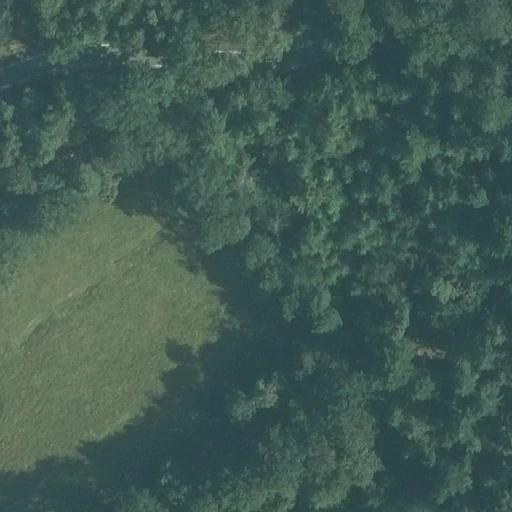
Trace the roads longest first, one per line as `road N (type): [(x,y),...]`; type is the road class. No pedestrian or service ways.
road 1 (tertiary): [(0,82),(76,57),(279,63),(431,0)]
road 2 (track): [(511,260),(355,391),(231,511)]
